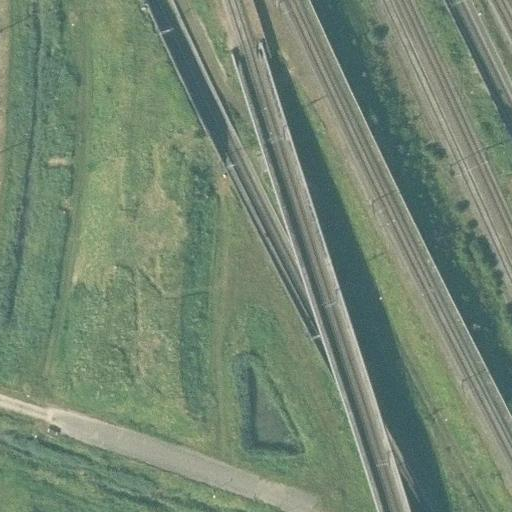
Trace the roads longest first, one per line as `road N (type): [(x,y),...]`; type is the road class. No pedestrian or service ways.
road 1 (track): [(486,511),(294,161),(226,91),(184,0)]
road 2 (track): [(80,0),(75,204),(36,413)]
